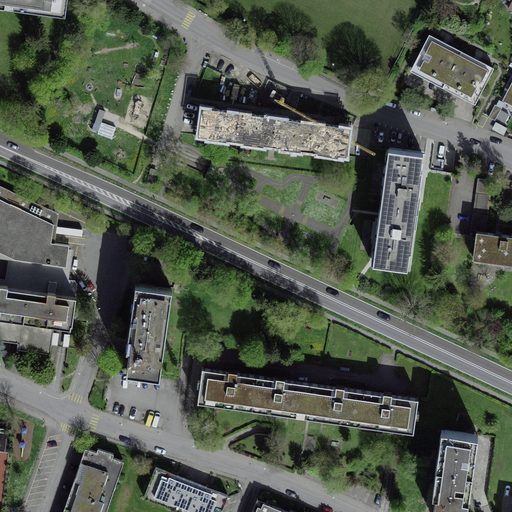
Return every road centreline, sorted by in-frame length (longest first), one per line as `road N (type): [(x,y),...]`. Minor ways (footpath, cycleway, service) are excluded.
road 1 (trunk): [(511,382),(0,145)]
road 2 (residential): [(155,0),(372,110),(511,154)]
road 3 (unknown): [(180,448),(203,359),(401,387)]
road 4 (residential): [(354,511),(78,416)]
road 5 (residential): [(70,413),(128,250)]
